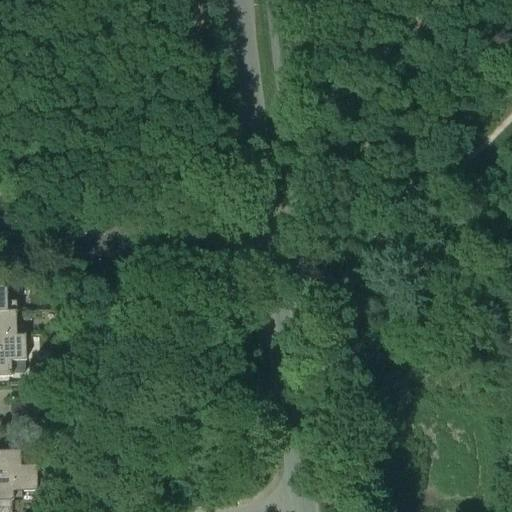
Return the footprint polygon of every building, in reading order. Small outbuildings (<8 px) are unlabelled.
[(0,354),(0,353),(0,338),(16,338),(16,337),(15,312),(6,312),(6,313),(0,313),(0,354)] [(0,354),(0,378),(10,378),(9,363),(25,362),(24,337),(16,337),(16,338),(0,338),(0,353),(0,354)] [(21,416),(21,428),(34,427),(34,415),(21,416)] [(0,451),(0,476),(10,476),(11,493),(35,492),(34,466),(19,467),(19,451),(0,451)] [(0,502),(11,502),(11,493),(10,476),(0,476),(0,502)]
